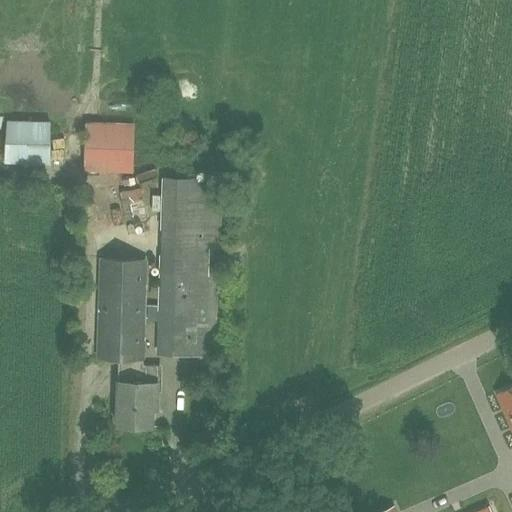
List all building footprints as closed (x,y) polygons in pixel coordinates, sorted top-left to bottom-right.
[(55,166),(55,123),(9,123),(9,166),(55,166)] [(86,123),(83,171),(132,174),(134,125),(86,123)] [(217,273),(209,272),(210,248),(221,248),(223,179),(162,177),(159,271),(160,271),(157,354),(214,356),(217,273)] [(147,220),(141,189),(120,192),(126,223),(147,220)] [(117,426),(152,428),(152,409),(156,409),(158,367),(142,366),(145,260),(101,259),(98,359),(119,359),(117,426)] [(511,386),(498,392),(511,425),(511,386)]
